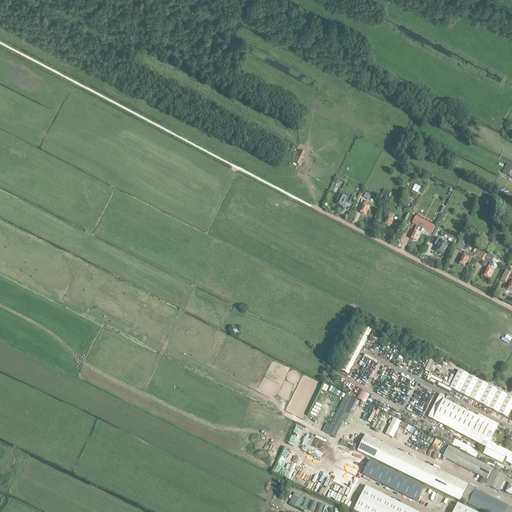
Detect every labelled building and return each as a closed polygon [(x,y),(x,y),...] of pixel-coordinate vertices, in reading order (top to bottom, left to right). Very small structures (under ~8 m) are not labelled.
[(298,153),(294,162),(298,164),(301,158),(302,159),(306,152),(300,150),(298,153)] [(397,188),(394,196),(405,201),(409,194),(397,188)] [(389,198),(392,192),(385,189),(382,194),(389,198)] [(351,204),(354,197),(349,195),(347,198),(340,194),(335,204),(343,207),(346,201),(348,202),(351,204)] [(366,215),(371,204),(365,201),(360,212),(363,214),(363,215),(364,215),(365,215),(366,215)] [(393,230),(395,225),(392,223),(394,220),(391,219),(394,214),(391,213),(384,225),(387,226),(386,227),(389,228),(393,230)] [(432,234),(435,227),(416,217),(413,224),(417,226),(411,238),(413,240),(413,241),(415,242),(415,241),(416,242),(423,229),(432,234)] [(437,238),(434,244),(437,246),(437,245),(439,246),(436,252),(440,254),(440,255),(442,255),(443,255),(448,244),(447,244),(448,243),(448,242),(447,241),(444,240),(443,240),(442,241),(442,242),(441,241),(441,242),(439,241),(440,239),(437,238)] [(463,245),(464,243),(461,241),(459,244),(459,243),(456,249),(462,251),(464,246),(463,245)] [(478,251),(476,256),(479,258),(484,261),(484,260),(491,263),(489,266),(484,276),(486,278),(488,279),(489,279),(494,271),(491,270),(492,267),(491,267),(494,262),(492,261),(494,258),(487,255),(487,256),(481,253),(478,251)] [(469,263),(473,257),(465,253),(459,264),(462,265),(464,267),(465,266),(465,267),(467,262),(469,263)] [(506,270),(501,280),(506,283),(507,280),(511,282),(508,289),(510,290),(510,291),(511,291),(511,272),(511,273),(508,272),(506,270)] [(347,374),(373,326),(364,321),(338,369),(347,374)] [(239,337),(241,333),(233,328),(231,332),(239,337)] [(511,398),(458,370),(449,388),(511,420),(511,398)] [(365,404),(369,395),(359,390),(355,399),(365,404)] [(349,397),(344,395),(329,425),(326,423),(323,430),(326,431),(325,433),(336,438),(344,422),(348,424),(359,402),(349,397)] [(477,417),(444,400),(445,398),(440,395),(428,418),(481,445),(482,444),(487,447),(484,453),(502,463),(508,451),(489,441),(498,424),(478,414),(477,417)] [(393,438),(401,422),(393,418),(385,434),(393,438)] [(435,429),(432,435),(476,458),(478,454),(473,449),(470,447),(468,446),(435,429)] [(511,511),(511,508),(476,490),(477,489),(469,485),(365,434),(357,451),(460,501),(460,500),(485,511),(511,511)] [(449,446),(443,457),(483,477),(480,483),(486,485),(499,492),(500,490),(503,491),(507,483),(511,484),(511,479),(509,478),(493,470),(488,480),(487,479),(493,468),(486,465),(483,463),(449,446)] [(424,488),(370,461),(363,475),(416,502),(424,488)] [(356,511),(416,511),(367,487),(354,511),(356,511)]
